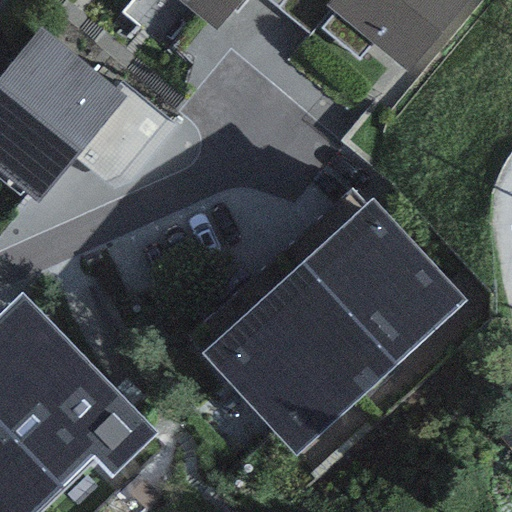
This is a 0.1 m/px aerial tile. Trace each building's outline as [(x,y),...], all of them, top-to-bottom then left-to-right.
[(197,0),(223,20),(239,0),(197,0)] [(345,0),(341,5),(405,60),(457,0),(345,0)] [(44,41),(0,92),(0,161),(42,196),(119,103),(44,41)] [(303,445),(463,299),(376,204),(216,350),(303,445)] [(0,323),(0,511),(26,511),(95,446),(115,466),(150,433),(22,301),(0,323)]
